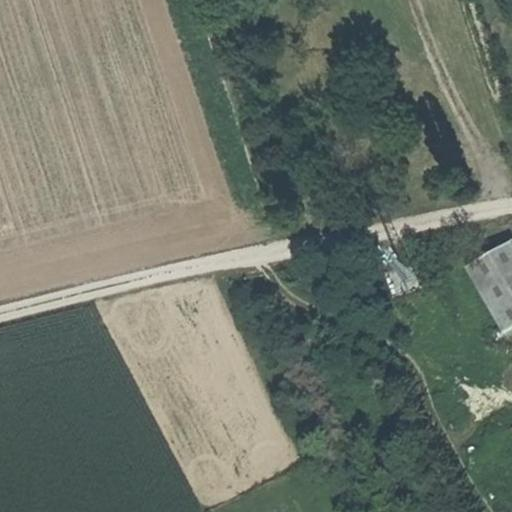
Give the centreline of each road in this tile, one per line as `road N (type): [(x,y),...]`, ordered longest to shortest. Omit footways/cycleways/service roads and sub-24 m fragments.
road 1 (track): [(511,206),(237,257),(0,316)]
road 2 (track): [(253,254),(270,278),(417,370),(449,452),(484,511)]
